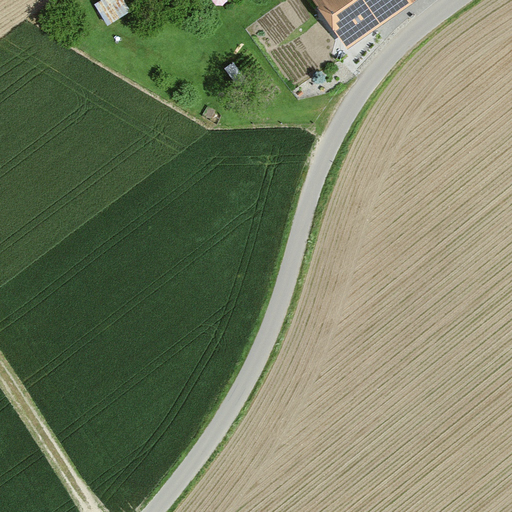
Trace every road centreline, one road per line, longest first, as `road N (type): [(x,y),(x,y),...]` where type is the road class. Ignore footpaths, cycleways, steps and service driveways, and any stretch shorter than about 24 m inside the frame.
road 1 (unclassified): [(153,511),(223,420),(266,339),(316,175),(343,118),(403,40),(455,0)]
road 2 (track): [(93,511),(0,368)]
